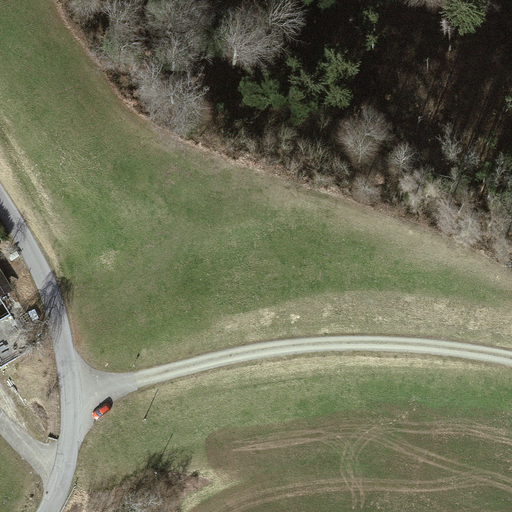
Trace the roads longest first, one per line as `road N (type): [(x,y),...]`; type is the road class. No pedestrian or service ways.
road 1 (track): [(69,398),(267,351),(389,349),(511,362)]
road 2 (tertiary): [(46,511),(68,443),(69,398),(53,309),(0,203)]
